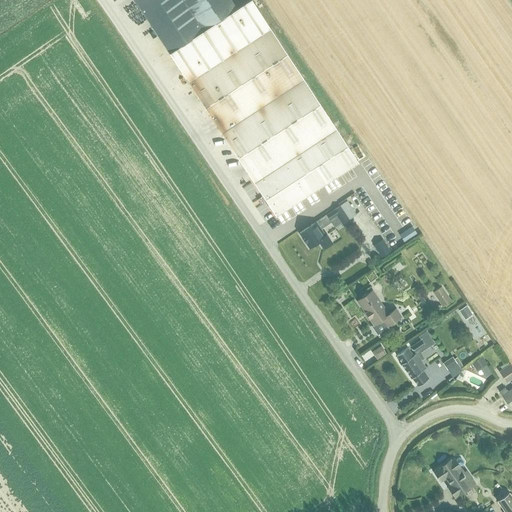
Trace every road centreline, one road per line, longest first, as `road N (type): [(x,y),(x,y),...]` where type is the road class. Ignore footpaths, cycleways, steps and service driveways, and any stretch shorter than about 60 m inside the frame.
road 1 (unclassified): [(401,435),(103,0)]
road 2 (unclassified): [(401,435),(450,409),(511,424)]
